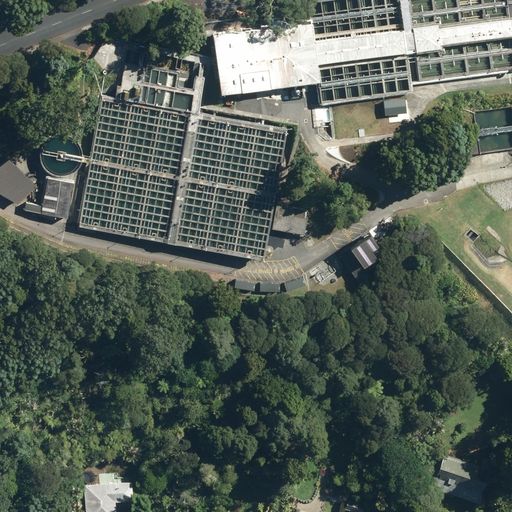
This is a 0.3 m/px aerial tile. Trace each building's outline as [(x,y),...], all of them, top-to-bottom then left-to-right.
[(315,103),(318,106),(408,94),(411,91),(410,85),(511,71),(511,0),(403,0),(400,0),(399,0),(337,0),(294,7),(297,15),(267,20),(268,28),(207,34),(214,95),(314,84),(315,103)] [(193,113),(204,63),(143,50),(133,102),(95,95),(72,226),(255,262),(262,229),(302,236),(305,219),(291,216),(292,209),(286,208),(289,194),(270,190),(283,129),(193,113)] [(105,68),(117,70),(119,56),(108,54),(105,68)] [(405,97),(385,99),(386,113),(407,112),(405,97)] [(35,215),(62,220),(68,184),(41,179),(35,215)] [(322,264),(337,286),(363,268),(348,246),(322,264)] [(426,487),(479,507),(495,464),(480,459),(477,468),(438,454),(426,487)] [(90,482),(91,511),(123,511),(122,498),(140,497),(138,478),(90,482)] [(349,495),(346,505),(366,511),(369,501),(349,495)]
